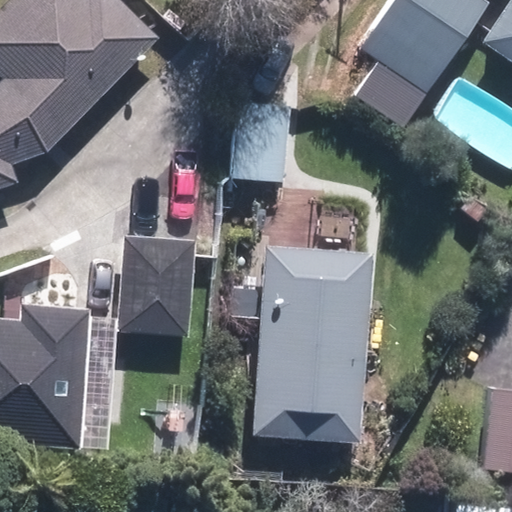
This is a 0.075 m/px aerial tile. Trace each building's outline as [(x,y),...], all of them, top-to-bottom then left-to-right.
[(38,150),(148,38),(110,0),(2,0),(0,2),(0,186),(9,183),(4,167),(38,150)] [(398,125),(480,6),(471,0),(390,0),(356,51),(371,61),(350,93),(398,125)] [(511,0),(499,0),(473,39),(511,65),(511,0)] [(275,181),(283,106),(234,101),(226,176),(275,181)] [(187,244),(121,239),(115,327),(180,332),(187,244)] [(362,258),(260,249),(244,431),(347,440),(362,258)] [(0,435),(69,440),(77,312),(13,308),(12,320),(0,319),(0,435)] [(511,393),(484,391),(478,466),(511,468),(511,393)]
